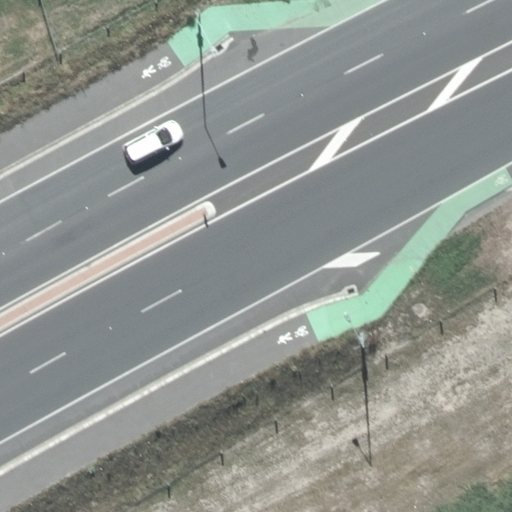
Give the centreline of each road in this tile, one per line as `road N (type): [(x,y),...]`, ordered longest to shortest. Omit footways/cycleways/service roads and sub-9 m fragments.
road 1 (trunk): [(373,124),(240,262),(0,393)]
road 2 (trunk): [(0,260),(183,155),(373,124)]
road 3 (trunk): [(511,56),(373,124)]
